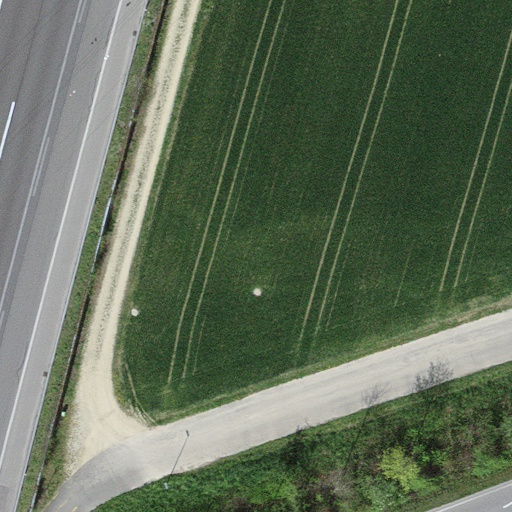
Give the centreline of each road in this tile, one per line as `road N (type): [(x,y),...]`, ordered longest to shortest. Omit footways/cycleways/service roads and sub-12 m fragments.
road 1 (track): [(188,0),(104,308),(96,422),(105,477)]
road 2 (unclassified): [(511,332),(105,477)]
road 3 (motorway): [(0,153),(40,0)]
